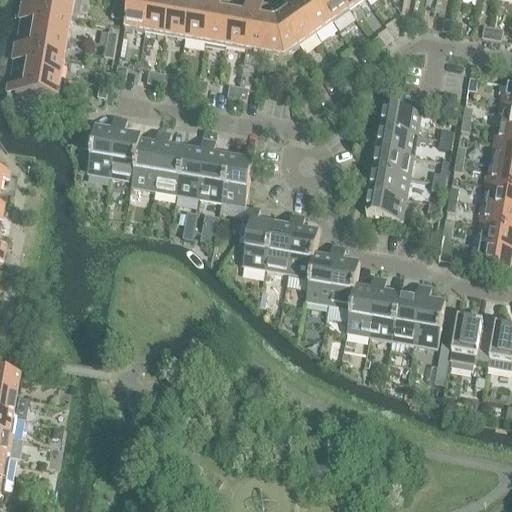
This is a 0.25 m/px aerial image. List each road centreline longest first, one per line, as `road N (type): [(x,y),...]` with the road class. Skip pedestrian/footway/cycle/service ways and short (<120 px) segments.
road 1 (residential): [(511,297),(363,261),(334,230),(302,133)]
road 2 (residential): [(127,106),(302,133)]
road 3 (residential): [(302,133),(400,51),(438,47)]
